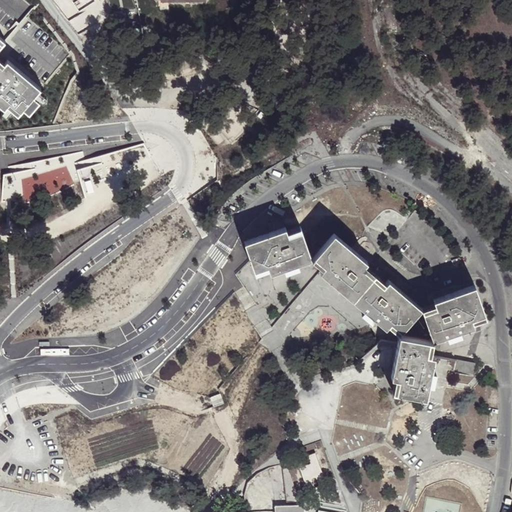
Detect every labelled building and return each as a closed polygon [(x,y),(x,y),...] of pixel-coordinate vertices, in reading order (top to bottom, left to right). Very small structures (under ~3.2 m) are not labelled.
[(0,101),(6,107),(9,104),(12,101),(22,110),(28,104),(33,97),(41,88),(8,59),(5,62),(2,66),(0,64),(0,101)] [(33,97),(28,104),(35,110),(41,104),(33,97)] [(12,101),(9,104),(19,114),(22,110),(12,101)] [(391,158),(402,161),(405,151),(395,147),(391,158)] [(193,261),(142,218),(116,248),(166,291),(193,261)] [(472,376),(475,362),(455,358),(452,371),(472,376)] [(219,395),(208,398),(211,408),(222,404),(219,395)] [(328,484),(316,450),(307,453),(310,462),(306,463),(303,455),(296,457),(307,491),(314,488),(311,478),(315,477),(319,487),(328,484)]
